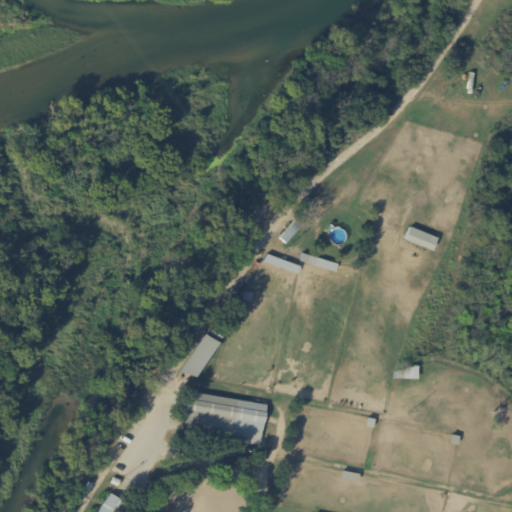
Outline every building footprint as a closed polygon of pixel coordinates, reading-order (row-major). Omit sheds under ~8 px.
[(278,239),(296,218),(303,224),(285,245),(278,239)] [(418,232),(436,239),(430,253),(402,241),(407,228),(418,232)] [(248,281),(268,253),(276,259),(256,287),(248,281)] [(298,267),(264,255),(261,262),(296,275),(298,267)] [(300,255),(308,257),(306,265),(298,262),(300,255)] [(243,292),(252,294),(249,303),(241,300),(243,292)] [(214,330),(218,324),(228,330),(225,336),(214,330)] [(191,378),(177,373),(203,335),(216,344),(193,379),(191,378)] [(395,372),(404,372),(402,380),(393,380),(395,372)] [(261,406),(265,407),(258,448),(180,434),(187,394),(261,406)] [(365,419),(373,421),(372,430),(363,428),(365,419)] [(449,436),(458,438),(456,447),(447,445),(449,436)] [(340,472),(357,476),(356,484),(338,481),(340,472)] [(114,479),(120,483),(116,488),(110,484),(114,479)] [(114,497),(128,507),(124,511),(97,511),(110,494),(114,497)]
